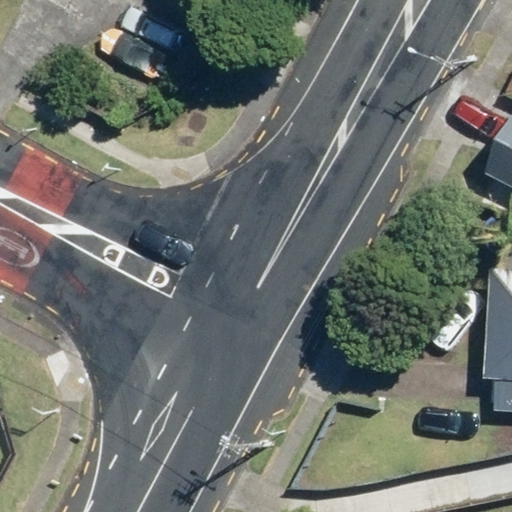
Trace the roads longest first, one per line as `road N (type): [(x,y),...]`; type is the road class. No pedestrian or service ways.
road 1 (tertiary): [(414,0),(247,316)]
road 2 (residential): [(0,184),(247,316)]
road 3 (tertiary): [(247,316),(143,511)]
road 4 (unknown): [(358,511),(511,478)]
